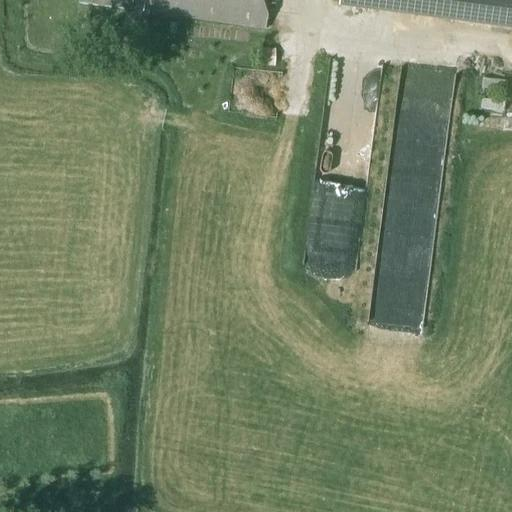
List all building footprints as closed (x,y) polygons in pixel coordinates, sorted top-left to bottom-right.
[(264,29),(267,0),(77,0),(77,4),(129,11),(130,5),(142,6),(141,13),(264,29)] [(511,30),(511,0),(337,0),(337,7),(511,30)] [(274,48),(256,48),(256,65),(274,66),(274,48)] [(482,78),(479,109),(506,112),(509,81),(482,78)] [(414,177),(414,190),(438,190),(439,147),(394,147),(394,177),(414,177)]
